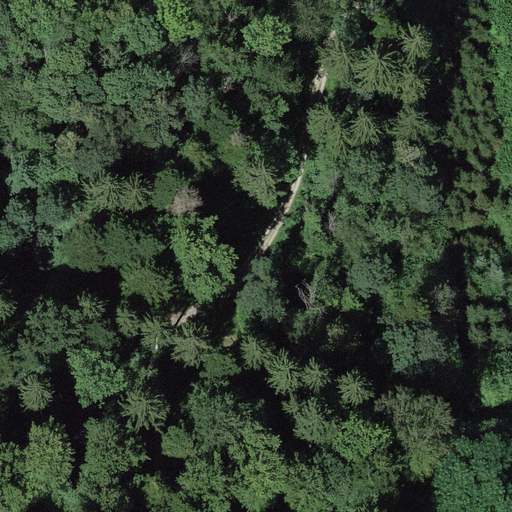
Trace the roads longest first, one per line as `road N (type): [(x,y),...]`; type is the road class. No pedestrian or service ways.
road 1 (track): [(365,0),(332,44),(260,258),(203,315),(168,322),(75,314),(0,291)]
road 2 (track): [(203,315),(283,364),(511,426)]
road 3 (track): [(0,432),(59,456),(185,485),(227,511)]
